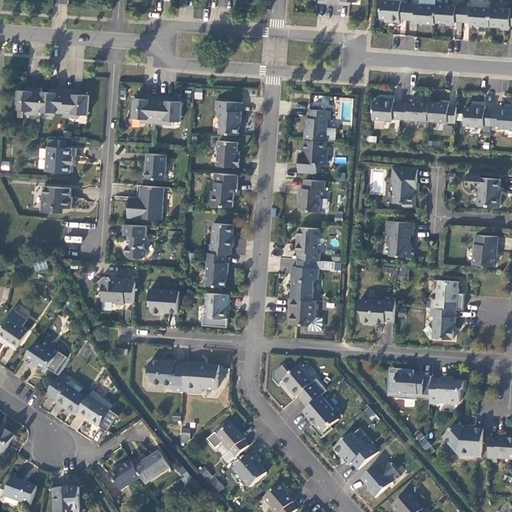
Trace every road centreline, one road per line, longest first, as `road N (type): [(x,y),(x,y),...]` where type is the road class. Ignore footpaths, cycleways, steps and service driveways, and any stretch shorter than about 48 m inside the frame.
road 1 (residential): [(253,343),(273,72)]
road 2 (residential): [(253,343),(511,361)]
road 3 (residential): [(89,240),(101,231),(115,41)]
road 4 (residential): [(253,343),(252,394),(352,511)]
road 5 (residential): [(359,58),(511,68)]
road 6 (residential): [(125,334),(253,343)]
road 7 (residential): [(276,33),(178,26),(157,44)]
road 8 (residential): [(157,44),(174,64),(273,72)]
